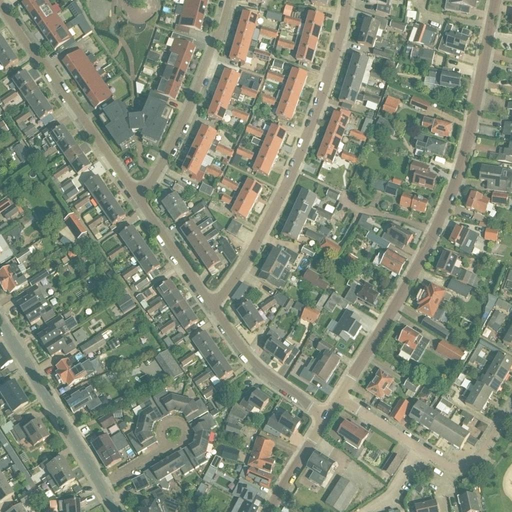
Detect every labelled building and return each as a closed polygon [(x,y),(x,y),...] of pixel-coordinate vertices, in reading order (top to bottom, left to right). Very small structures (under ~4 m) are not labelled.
[(31,16),(49,4),(46,0),(29,0),(23,5),(31,16)] [(294,6),(299,7),(300,0),(298,0),(286,0),(285,15),(293,16),(294,6)] [(369,0),(369,4),(378,6),(377,13),(390,17),(391,8),(389,8),(389,0),(369,0)] [(478,5),(478,0),(446,0),(445,11),(460,14),(461,13),(459,13),(460,7),(474,10),(476,4),(478,5)] [(203,22),(207,7),(186,1),(184,9),(178,7),(175,16),(182,17),(203,22)] [(72,13),(78,9),(75,3),(68,8),(72,13)] [(39,28),(57,16),(49,4),(31,16),(39,28)] [(278,23),(280,17),(268,13),(266,20),(278,23)] [(240,26),(255,30),(259,19),(244,14),(240,26)] [(307,26),(322,30),(325,18),(310,14),(307,26)] [(76,19),(75,20),(79,26),(86,37),(92,33),(83,15),(76,19)] [(47,40),(65,27),(57,16),(39,28),(47,40)] [(200,32),(203,22),(182,17),(179,27),(176,26),(175,32),(189,36),(191,30),(200,32)] [(283,24),(292,27),(294,19),(286,17),(283,24)] [(385,32),(387,22),(375,18),(373,23),(365,21),(361,33),(376,38),(376,37),(378,30),(385,32)] [(302,22),(294,19),(292,27),(299,29),(302,22)] [(405,26),(404,26),(392,22),(389,28),(405,33),(407,27),(405,26)] [(65,27),(47,40),(55,51),(73,39),(69,33),(73,29),(70,24),(65,27)] [(432,52),(439,33),(430,30),(431,30),(419,27),(415,25),(408,43),(426,49),(425,50),(432,52)] [(443,36),(438,52),(449,56),(451,49),(461,53),(464,54),(469,39),(471,33),(463,30),(461,36),(451,33),(453,27),(447,25),(443,36)] [(237,37),(252,42),(255,30),(240,26),(237,37)] [(319,42),(322,30),(307,26),(304,37),(319,42)] [(268,38),(270,30),(262,28),(260,36),(268,38)] [(278,33),(270,30),(268,38),(276,41),(278,33)] [(376,37),(376,38),(361,33),(358,45),(373,49),(375,42),(381,44),(383,39),(376,37)] [(170,54),(190,62),(196,49),(181,43),(183,37),(173,34),(171,40),(175,41),(170,54)] [(237,37),(233,49),(249,53),(250,47),(252,42),(237,37)] [(315,53),(319,42),(304,37),(301,49),(315,53)] [(277,48),(285,50),(287,42),(279,40),(277,48)] [(0,59),(11,52),(4,42),(0,44),(0,59)] [(295,45),(287,42),(285,50),(288,51),(293,52),(295,45)] [(432,56),(421,54),(422,49),(414,47),(412,59),(431,62),(432,56)] [(233,49),(230,61),(245,65),(247,59),(253,61),(254,59),(262,61),(263,57),(261,57),(262,53),(255,51),(254,55),(249,53),(233,49)] [(312,65),(315,53),(301,49),(297,61),(312,65)] [(384,53),(375,50),(373,56),(390,62),(393,53),(385,51),(384,53)] [(71,75),(95,59),(92,55),(87,59),(81,51),(63,63),(71,75)] [(11,52),(0,59),(0,62),(2,65),(5,71),(18,62),(11,52)] [(271,56),(262,53),(261,57),(263,57),(262,61),(269,63),(271,56)] [(185,75),(190,62),(170,54),(165,67),(185,75)] [(351,68),(366,73),(370,61),(355,56),(351,68)] [(79,87),(97,74),(92,67),(97,63),(95,59),(71,75),(79,87)] [(282,71),(284,65),(275,61),(272,68),(282,71)] [(180,88),(185,75),(165,67),(160,80),(180,88)] [(362,84),(366,73),(351,68),(347,79),(362,84)] [(451,74),(451,71),(443,70),(442,73),(430,71),(428,79),(435,81),(434,86),(441,87),(459,91),(459,89),(461,87),(462,84),(460,82),(461,76),(451,74)] [(87,98),(105,86),(100,79),(105,75),(103,71),(97,74),(79,87),(87,98)] [(289,83),(304,88),(308,76),(294,71),(289,83)] [(370,78),(377,81),(379,73),(372,71),(370,78)] [(226,72),(221,84),(236,89),(240,78),(226,72)] [(266,79),(274,82),(277,75),(269,72),(266,79)] [(26,73),(13,82),(20,91),(32,83),(26,73)] [(387,76),(379,73),(377,81),(384,83),(387,76)] [(284,78),(277,75),(274,82),(282,85),(284,78)] [(358,96),(362,84),(347,79),(343,91),(358,96)] [(175,102),(180,88),(160,80),(155,93),(151,92),(149,97),(159,101),(160,96),(175,102)] [(32,83),(20,91),(27,101),(39,93),(32,83)] [(300,99),(304,88),(289,83),(285,94),(300,99)] [(221,84),(217,95),(231,100),(234,95),(239,97),(240,95),(241,91),(236,89),(221,84)] [(105,86),(87,98),(95,110),(113,98),(105,86)] [(242,88),(241,91),(240,95),(248,98),(250,91),(242,88)] [(258,94),(250,91),(248,98),(255,101),(258,94)] [(343,91),(339,102),(354,107),(356,102),(362,104),(362,101),(370,104),(373,97),(365,94),(364,97),(358,96),(343,91)] [(12,102),(18,98),(14,92),(7,96),(12,102)] [(29,114),(46,102),(39,93),(27,101),(31,108),(27,111),(27,112),(21,116),(25,122),(31,117),(29,114)] [(296,110),(300,99),(285,94),(281,105),(296,110)] [(229,107),(231,100),(217,95),(212,106),(227,112),(233,114),(235,110),(235,109),(229,107)] [(266,105),(269,98),(261,95),(258,102),(266,105)] [(12,102),(7,96),(1,101),(5,107),(12,102)] [(373,97),(370,104),(371,104),(379,106),(381,99),(373,97)] [(427,113),(431,105),(413,97),(409,106),(427,113)] [(274,107),(277,100),(269,98),(266,105),(274,107)] [(151,103),(146,101),(141,113),(146,115),(144,118),(152,121),(144,139),(150,142),(149,145),(157,149),(167,127),(164,125),(166,120),(169,121),(173,113),(151,103)] [(40,121),(53,112),(46,102),(29,114),(31,117),(33,119),(37,116),(40,121)] [(132,114),(125,104),(124,103),(120,106),(100,120),(105,127),(108,125),(112,130),(109,132),(122,152),(130,147),(128,144),(134,140),(123,124),(129,120),(127,117),(132,114)] [(394,120),(399,107),(387,103),(382,115),(394,120)] [(292,122),(296,110),(281,105),(277,117),(292,122)] [(212,106),(208,117),(223,123),(225,116),(227,112),(212,106)] [(239,120),(242,113),(235,110),(233,114),(232,117),(236,119),(239,120)] [(249,116),(242,113),(239,120),(241,121),(246,123),(249,116)] [(331,126),(351,134),(353,131),(354,128),(348,126),(350,120),(335,115),(331,126)] [(25,122),(21,116),(14,121),(18,127),(25,122)] [(449,139),(452,126),(436,121),(425,118),(422,128),(426,129),(433,131),(432,134),(449,139)] [(393,139),(398,126),(379,119),(374,131),(393,139)] [(133,133),(143,132),(142,120),(132,121),(133,133)] [(366,120),(363,127),(370,130),(373,123),(366,120)] [(0,137),(9,132),(3,123),(0,124),(0,137)] [(27,139),(38,132),(33,125),(22,132),(27,139)] [(54,126),(43,133),(46,139),(51,136),(55,143),(51,146),(45,151),(49,157),(55,152),(53,150),(54,149),(58,146),(57,146),(70,137),(63,127),(58,131),(54,126)] [(249,126),(245,133),(254,137),(256,130),(249,126)] [(331,126),(327,137),(341,143),(344,137),(349,139),(350,137),(351,134),(331,126)] [(256,130),(254,137),(261,140),(262,136),(268,139),(283,144),(288,133),(273,127),(270,134),(264,131),(263,133),(256,130)] [(217,148),(219,145),(220,144),(214,141),(217,135),(203,128),(198,139),(212,146),(217,149),(217,148)] [(360,134),(353,131),(351,134),(350,137),(357,140),(360,134)] [(511,146),(511,132),(503,131),(502,138),(511,140),(509,146),(511,146)] [(368,137),(360,134),(357,140),(365,144),(368,137)] [(443,158),(447,145),(431,141),(431,139),(416,134),(413,145),(418,146),(416,150),(426,153),(425,155),(432,158),(433,155),(443,158)] [(70,137),(57,146),(58,146),(64,156),(77,147),(70,137)] [(337,154),(341,143),(327,137),(322,149),(337,154)] [(198,139),(193,150),(207,157),(209,151),(215,154),(216,152),(217,149),(212,146),(198,139)] [(278,155),(283,144),(268,139),(265,144),(254,139),(251,145),(263,150),(263,149),(278,155)] [(217,149),(216,152),(223,155),(226,149),(219,145),(217,149)] [(498,157),(497,161),(511,164),(511,146),(509,146),(508,152),(499,151),(498,157)] [(71,166),(84,157),(77,147),(64,156),(69,163),(71,166)] [(236,155),(244,159),(247,152),(239,148),(236,155)] [(234,152),(226,149),(223,155),(231,159),(234,152)] [(273,166),(278,155),(263,149),(263,150),(259,160),(273,166)] [(333,166),(337,154),(322,149),(318,160),(333,166)] [(202,167),(207,157),(193,150),(188,161),(202,167)] [(42,162),(49,157),(45,151),(40,154),(38,155),(42,162)] [(247,152),(244,159),(251,162),(255,155),(247,152)] [(341,160),(349,163),(351,156),(343,153),(341,160)] [(349,163),(350,164),(356,166),(359,159),(351,156),(349,163)] [(59,171),(63,177),(69,172),(70,174),(75,171),(78,176),(91,167),(84,157),(71,166),(67,169),(65,166),(59,171)] [(268,178),(273,166),(259,160),(254,172),(268,178)] [(188,161),(182,172),(196,179),(199,173),(205,175),(206,174),(213,177),(216,170),(208,167),(207,170),(202,167),(188,161)] [(432,191),(436,178),(427,174),(429,168),(414,163),(410,175),(416,177),(413,185),(432,191)] [(505,194),(507,182),(501,181),(502,171),(482,168),(480,183),(492,185),(492,192),(505,194)] [(216,170),(213,177),(220,181),(223,174),(216,170)] [(54,178),(50,181),(52,183),(53,184),(57,180),(63,177),(59,171),(52,175),(54,178)] [(98,178),(85,186),(90,192),(86,195),(88,199),(105,188),(98,178)] [(225,179),(221,185),(229,189),(232,182),(225,179)] [(388,184),(376,180),(373,190),(385,194),(397,199),(400,187),(388,183),(388,184)] [(62,187),(57,190),(61,196),(74,187),(70,181),(67,183),(62,187)] [(232,182),(229,189),(236,193),(238,190),(243,193),(243,192),(258,199),(263,189),(249,181),(246,187),(240,184),(239,186),(232,182)] [(188,188),(179,183),(177,186),(175,185),(172,191),(183,197),(186,191),(188,188)] [(211,198),(214,190),(203,185),(199,193),(211,198)] [(79,194),(74,187),(61,196),(66,202),(66,203),(77,195),(79,194)] [(99,206),(112,198),(105,188),(88,199),(90,202),(90,203),(91,205),(96,201),(99,206)] [(337,202),(340,195),(329,190),(326,197),(337,202)] [(243,193),(238,203),(252,210),(258,199),(243,192),(243,193)] [(298,203),(313,210),(318,199),(303,192),(298,203)] [(415,198),(404,194),(400,206),(411,210),(424,215),(428,202),(416,198),(415,198)] [(507,207),(508,196),(493,194),(491,205),(507,207)] [(80,201),(84,207),(90,203),(90,202),(88,199),(86,195),(85,196),(79,199),(80,201)] [(229,206),(233,200),(224,195),(221,202),(229,206)] [(483,200),(472,196),(466,210),(477,214),(478,214),(485,217),(490,203),(482,200),(483,200)] [(170,215),(183,206),(177,197),(164,206),(170,215)] [(106,216),(118,207),(112,198),(99,206),(106,216)] [(72,205),(69,207),(71,211),(75,217),(79,215),(77,212),(84,207),(80,201),(73,206),(72,205)] [(7,202),(0,206),(0,215),(11,208),(7,202)] [(201,204),(191,211),(195,216),(205,210),(204,208),(206,206),(204,203),(201,204)] [(246,221),(252,210),(238,203),(232,214),(246,221)] [(298,203),(293,214),(308,221),(315,224),(318,217),(316,216),(316,215),(318,212),(317,212),(313,210),(298,203)] [(177,224),(190,215),(183,206),(170,215),(177,224)] [(8,222),(19,213),(15,207),(3,215),(8,222)] [(93,221),(94,221),(98,227),(104,222),(105,224),(110,221),(113,226),(126,217),(118,207),(106,216),(102,219),(100,216),(93,221)] [(323,219),(327,212),(319,209),(317,212),(318,212),(316,216),(323,219)] [(327,212),(323,219),(330,223),(333,216),(327,212)] [(303,232),(308,221),(293,214),(288,225),(303,232)] [(64,221),(77,240),(87,234),(74,215),(64,221)] [(189,220),(178,228),(181,233),(182,232),(189,242),(201,234),(200,234),(213,225),(210,220),(197,229),(193,224),(192,225),(189,220)] [(98,227),(94,221),(93,221),(86,226),(91,232),(95,228),(98,227)] [(230,227),(240,233),(243,227),(233,221),(230,227)] [(196,252),(207,244),(216,238),(219,236),(218,235),(225,230),(217,223),(212,226),(215,231),(204,239),(201,234),(189,242),(196,252)] [(298,243),(303,232),(288,225),(283,236),(298,243)] [(381,240),(390,245),(395,248),(398,242),(406,247),(412,236),(393,226),(387,236),(384,235),(381,240)] [(237,239),(240,233),(230,227),(226,233),(237,239)] [(317,234),(313,241),(320,244),(322,241),(324,243),(331,232),(327,229),(326,230),(323,227),(318,235),(317,234)] [(95,228),(91,232),(98,242),(102,239),(95,228)] [(127,247),(140,238),(133,228),(120,237),(127,247)] [(468,234),(457,229),(450,243),(462,249),(467,238),(473,241),(476,235),(469,232),(468,234)] [(313,241),(317,234),(308,230),(305,237),(313,241)] [(496,243),(498,232),(486,230),(484,241),(496,243)] [(390,245),(381,240),(374,236),(370,242),(387,252),(390,245)] [(0,237),(0,265),(14,257),(1,237),(0,237)] [(134,257),(147,248),(140,238),(127,247),(123,250),(125,253),(126,255),(131,252),(134,257)] [(222,248),(228,244),(225,239),(219,244),(222,248)] [(203,262),(214,254),(207,244),(196,252),(203,262)] [(228,244),(222,248),(218,251),(221,255),(222,254),(231,266),(237,257),(228,244)] [(503,246),(493,246),(493,255),(503,255),(503,246)] [(36,252),(33,247),(28,250),(15,259),(19,266),(33,257),(31,254),(36,252)] [(118,258),(125,253),(123,250),(121,247),(114,252),(118,258)] [(304,247),(301,253),(313,259),(317,253),(313,252),(314,251),(304,247)] [(141,266),(153,258),(147,248),(134,257),(141,266)] [(64,254),(70,263),(79,257),(73,249),(64,254)] [(284,271),(285,270),(288,264),(294,267),(299,257),(287,250),(284,256),(274,251),(268,262),(284,271)] [(408,262),(389,251),(386,255),(381,252),(377,259),(382,262),(380,267),(399,277),(408,262)] [(112,262),(118,258),(114,252),(108,256),(112,262)] [(86,254),(79,258),(84,264),(90,260),(86,254)] [(214,254),(203,262),(210,272),(215,269),(216,272),(223,267),(222,264),(214,254)] [(354,268),(358,260),(349,255),(344,263),(354,268)] [(483,280),(471,276),(454,269),(458,261),(444,255),(437,271),(451,277),(451,276),(460,280),(459,283),(467,286),(479,291),(483,280)] [(153,258),(141,266),(141,267),(137,270),(139,273),(140,275),(144,272),(148,276),(160,268),(153,258)] [(262,273),(259,280),(265,283),(275,288),(279,291),(281,288),(285,290),(288,283),(287,282),(291,274),(290,274),(291,272),(285,270),(284,271),(268,262),(262,273)] [(17,278),(21,275),(15,266),(0,275),(0,278),(1,280),(0,280),(0,284),(2,288),(17,278)] [(56,273),(53,267),(46,272),(46,271),(28,282),(32,288),(56,273)] [(132,278),(139,273),(137,270),(135,267),(128,271),(132,278)] [(110,280),(116,276),(112,271),(107,275),(110,280)] [(125,282),(132,278),(128,271),(121,276),(125,282)] [(138,292),(150,283),(145,277),(133,285),(138,292)] [(17,278),(2,288),(5,293),(8,291),(11,295),(27,285),(24,279),(19,282),(17,278)] [(61,278),(54,282),(58,289),(65,285),(61,278)] [(215,289),(220,283),(213,278),(209,284),(215,289)] [(158,302),(151,306),(153,309),(155,309),(157,312),(162,308),(163,308),(160,305),(178,293),(171,283),(166,286),(163,281),(153,288),(156,293),(158,292),(162,297),(157,300),(158,302)] [(364,287),(355,282),(351,288),(360,293),(357,299),(373,307),(374,306),(376,306),(378,303),(377,300),(379,296),(372,292),(373,289),(365,284),(364,287)] [(240,300),(248,289),(242,284),(235,295),(240,300)] [(458,295),(461,288),(452,284),(449,290),(458,295)] [(40,305),(36,300),(42,296),(36,287),(26,293),(29,298),(18,305),(25,315),(40,305)] [(428,289),(423,299),(440,308),(444,300),(449,303),(452,298),(446,295),(446,294),(432,287),(431,290),(428,289)] [(115,303),(128,295),(124,290),(112,298),(115,303)] [(178,293),(160,305),(163,308),(162,308),(166,315),(172,311),(184,303),(178,293)] [(321,312),(328,299),(321,295),(314,308),(321,312)] [(350,304),(345,301),(334,295),(330,302),(337,306),(346,311),(350,304)] [(123,316),(136,308),(128,296),(116,303),(123,316)] [(277,304),(273,299),(266,304),(270,309),(277,304)] [(423,299),(418,310),(420,311),(419,314),(434,321),(434,320),(439,323),(442,318),(441,317),(444,310),(440,308),(423,299)] [(288,313),(294,304),(288,300),(282,308),(283,309),(282,309),(288,313)] [(499,300),(495,306),(500,309),(503,303),(499,300)] [(40,305),(25,315),(31,325),(42,318),(45,323),(56,317),(50,308),(50,306),(48,302),(46,301),(40,305)] [(170,323),(165,326),(168,329),(169,328),(171,331),(176,327),(177,327),(175,324),(191,312),(184,303),(172,311),(175,317),(171,320),(172,321),(170,323)] [(245,323),(258,314),(254,309),(251,304),(238,313),(245,323)] [(266,304),(260,308),(262,311),(263,314),(270,309),(266,304)] [(151,306),(145,311),(150,317),(157,312),(155,309),(153,309),(151,306)] [(315,327),(321,314),(306,307),(300,320),(315,327)] [(66,321),(72,316),(69,311),(63,315),(66,321)] [(191,312),(175,324),(177,327),(176,327),(177,330),(182,326),(185,331),(198,323),(191,312)] [(336,329),(333,334),(346,343),(349,337),(354,340),(362,329),(357,325),(360,320),(347,312),(336,329)] [(490,322),(495,325),(498,319),(501,315),(496,312),(493,316),(490,322)] [(258,314),(245,323),(251,333),(265,324),(258,314)] [(64,336),(66,335),(63,329),(67,327),(61,317),(47,326),(50,331),(39,338),(46,348),(64,336)] [(425,319),(421,326),(446,342),(446,341),(450,335),(451,334),(425,319)] [(168,329),(165,326),(162,328),(159,330),(163,336),(171,331),(169,328),(168,329)] [(77,343),(89,340),(85,328),(74,331),(77,343)] [(406,328),(398,342),(405,346),(404,347),(401,353),(418,363),(430,343),(420,337),(406,328)] [(200,353),(213,344),(206,334),(202,337),(198,331),(192,335),(196,341),(193,343),(200,352),(200,353)] [(274,358),(283,346),(277,342),(280,338),(271,331),(268,336),(273,339),(264,351),(274,358)] [(511,348),(511,335),(509,333),(503,344),(511,348)] [(68,342),(64,336),(46,348),(52,358),(63,351),(66,356),(76,350),(70,341),(68,342)] [(85,358),(107,345),(101,336),(80,349),(85,358)] [(493,366),(508,375),(511,369),(511,362),(499,356),(502,351),(482,340),(473,355),(478,358),(484,348),(499,357),(493,366)] [(283,346),(274,358),(283,365),(291,355),(295,358),(300,352),(285,342),(283,346)] [(322,353),(316,363),(333,374),(341,363),(332,357),(329,355),(333,349),(323,342),(318,350),(322,353)] [(464,355),(442,342),(436,353),(459,367),(460,365),(463,367),(469,356),(465,353),(464,355)] [(207,363),(220,354),(213,344),(200,353),(207,363)] [(1,347),(0,347),(0,369),(1,370),(12,363),(1,347)] [(189,360),(192,363),(197,359),(195,355),(193,353),(186,357),(188,360),(189,360)] [(214,372),(226,364),(220,354),(207,363),(213,372),(214,372)] [(475,363),(478,358),(473,355),(470,361),(475,363)] [(188,360),(186,357),(179,362),(183,368),(192,363),(189,360),(188,360)] [(61,380),(80,368),(74,358),(57,369),(60,372),(57,374),(61,380)] [(306,369),(300,377),(311,383),(315,377),(318,379),(326,385),(333,374),(316,363),(315,364),(312,361),(307,369),(306,369)] [(118,369),(116,364),(109,366),(111,372),(118,369)] [(214,372),(213,372),(208,375),(211,379),(212,380),(217,377),(220,382),(233,374),(226,364),(214,372)] [(503,386),(508,375),(493,366),(487,377),(503,386)] [(70,388),(86,377),(80,368),(61,380),(65,386),(67,384),(70,388)] [(374,382),(392,395),(392,394),(389,391),(395,382),(380,372),(378,376),(378,377),(376,378),(375,380),(375,382),(374,382)] [(205,382),(211,379),(208,375),(207,373),(200,377),(202,380),(203,379),(205,382)] [(462,383),(465,378),(461,375),(457,381),(462,383)] [(202,380),(200,377),(193,382),(197,388),(205,382),(203,379),(202,380)] [(434,391),(443,390),(440,377),(432,379),(434,391)] [(497,396),(503,386),(487,377),(481,387),(494,394),(497,396)] [(415,395),(421,386),(409,379),(403,388),(415,395)] [(389,400),(392,395),(374,382),(374,383),(372,384),(371,386),(371,388),(369,388),(367,392),(381,402),(385,397),(389,400)] [(472,395),(487,404),(494,394),(481,387),(478,385),(474,382),(472,387),(476,389),(472,395)] [(6,403),(21,393),(15,383),(0,392),(0,394),(3,400),(0,402),(0,406),(1,408),(6,405),(6,403)] [(439,395),(434,391),(426,386),(420,395),(428,400),(430,395),(436,399),(439,395)] [(206,402),(217,394),(212,387),(202,395),(206,402)] [(74,415),(93,403),(85,389),(66,401),(74,415)] [(451,398),(452,397),(454,392),(449,389),(446,395),(451,398)] [(466,391),(462,398),(469,401),(466,406),(481,415),(487,404),(472,395),(466,391)] [(179,413),(183,400),(172,397),(170,398),(166,392),(154,399),(159,408),(164,405),(170,415),(174,412),(179,413)] [(13,414),(28,404),(21,393),(6,403),(6,405),(10,410),(4,414),(8,419),(14,415),(13,414)] [(269,402),(257,394),(254,399),(248,395),(240,407),(251,414),(254,409),(261,413),(269,402)] [(130,395),(114,403),(116,408),(133,400),(130,395)] [(139,426),(152,429),(154,424),(158,422),(152,412),(157,409),(152,400),(147,403),(145,398),(137,401),(140,407),(144,414),(141,415),(139,426)] [(183,400),(179,413),(184,414),(187,419),(196,413),(199,418),(208,413),(201,401),(195,405),(193,402),(183,400)] [(446,408),(449,403),(443,400),(440,404),(434,414),(430,411),(420,426),(430,432),(439,417),(445,408),(446,408)] [(220,411),(226,407),(223,401),(216,404),(220,411)] [(390,418),(400,424),(411,407),(401,401),(390,418)] [(388,416),(392,410),(381,404),(378,410),(388,416)] [(420,426),(430,411),(419,404),(410,419),(420,426)] [(238,411),(233,407),(229,416),(234,419),(238,411)] [(121,411),(113,412),(114,420),(123,419),(121,411)] [(466,420),(469,416),(463,412),(460,417),(465,420),(466,420)] [(105,431),(116,424),(110,414),(99,421),(105,431)] [(195,440),(209,444),(212,433),(210,431),(217,427),(210,415),(200,420),(204,425),(194,431),(197,435),(195,440)] [(301,423),(287,415),(283,422),(274,417),(268,427),(280,435),(284,430),(293,436),(301,423)] [(471,423),(472,423),(474,419),(469,416),(466,420),(465,420),(463,424),(467,427),(470,423),(471,423)] [(239,439),(243,429),(236,427),(238,420),(229,417),(226,424),(228,425),(225,434),(239,439)] [(440,439),(450,424),(439,417),(430,432),(440,439)] [(482,421),(478,427),(486,432),(490,425),(482,421)] [(48,438),(38,422),(25,430),(21,424),(14,428),(10,422),(1,428),(5,435),(11,431),(18,443),(20,442),(27,438),(33,448),(48,438)] [(350,426),(345,423),(337,435),(345,440),(344,441),(357,451),(368,435),(351,424),(350,426)] [(124,424),(118,427),(121,433),(127,429),(124,424)] [(450,445),(460,430),(450,424),(440,439),(450,445)] [(151,434),(152,429),(139,426),(138,430),(127,436),(131,443),(138,455),(147,449),(144,444),(154,438),(151,434)] [(460,430),(450,445),(460,452),(466,443),(474,448),(478,442),(470,437),(460,430)] [(120,443),(125,440),(121,433),(115,437),(117,440),(111,443),(106,435),(99,439),(100,442),(93,446),(101,460),(109,456),(106,451),(113,447),(116,445),(118,447),(121,445),(120,443)] [(109,456),(101,460),(107,470),(122,461),(117,454),(129,447),(125,440),(120,443),(121,445),(118,447),(116,445),(113,447),(106,451),(109,456)] [(206,454),(209,444),(195,440),(194,445),(190,448),(195,457),(190,460),(196,470),(208,462),(204,456),(206,454)] [(253,455),(270,460),(275,445),(258,440),(253,455)] [(13,453),(6,443),(1,446),(8,456),(13,453)] [(237,463),(240,452),(225,448),(218,446),(215,457),(222,459),(237,463)] [(186,461),(190,458),(184,449),(180,452),(186,461)] [(13,453),(8,456),(14,466),(19,463),(13,453)] [(317,454),(308,469),(314,473),(309,480),(321,488),(326,480),(335,465),(317,454)] [(392,478),(403,461),(393,454),(382,471),(382,472),(391,477),(392,478)] [(165,463),(172,475),(181,470),(185,476),(194,471),(189,461),(183,465),(178,455),(165,463)] [(275,462),(270,460),(253,455),(249,467),(272,474),(275,462)] [(52,479),(68,470),(61,459),(55,463),(52,458),(39,466),(42,471),(46,469),(50,476),(45,479),(48,484),(53,480),(52,479)] [(26,473),(19,463),(14,466),(21,476),(26,473)] [(165,479),(172,475),(165,463),(153,470),(152,469),(143,474),(157,487),(160,485),(162,489),(169,491),(170,487),(165,479)] [(274,479),(251,469),(249,473),(243,470),(239,476),(246,480),(269,490),(274,479)] [(52,479),(53,480),(57,487),(52,490),(55,494),(61,491),(60,490),(74,481),(68,470),(52,479)] [(32,483),(26,473),(21,476),(27,486),(31,491),(35,488),(32,483)] [(138,492),(149,487),(144,476),(133,482),(138,492)] [(304,489),(308,481),(301,478),(298,486),(304,489)] [(333,493),(350,505),(359,491),(341,479),(333,493)] [(420,496),(423,490),(418,484),(414,492),(420,496)] [(7,485),(0,489),(0,504),(14,496),(7,485)] [(209,488),(201,485),(195,497),(202,501),(209,488)] [(76,496),(81,492),(78,487),(73,490),(76,496)] [(263,495),(254,490),(247,487),(244,492),(243,495),(236,491),(233,497),(240,501),(241,500),(259,509),(263,502),(260,501),(263,495)] [(35,488),(31,491),(17,500),(21,506),(36,497),(37,499),(41,496),(36,488),(35,488)] [(176,511),(180,504),(165,498),(162,492),(159,491),(151,494),(155,503),(151,505),(150,503),(142,507),(143,508),(139,510),(139,511),(176,511)] [(335,511),(345,511),(350,505),(333,493),(325,505),(335,511)] [(478,511),(475,496),(467,498),(466,496),(458,498),(460,507),(462,506),(463,511),(478,511)] [(50,498),(50,511),(53,511),(58,511),(58,498),(50,498)] [(65,511),(78,511),(79,510),(86,506),(83,500),(78,503),(64,504),(65,511)] [(257,511),(259,509),(241,500),(240,501),(233,511),(257,511)]
